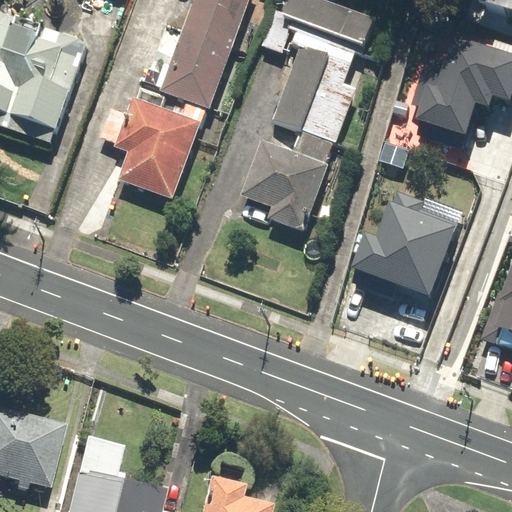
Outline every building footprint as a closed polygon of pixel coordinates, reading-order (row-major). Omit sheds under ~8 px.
[(257,0),(202,0),(168,95),(217,112),(257,0)] [(304,51),(277,125),(342,148),(363,93),(350,88),(364,50),(370,52),(380,24),(374,21),(322,2),(315,0),(299,0),(293,18),(280,14),(267,49),(287,57),(296,34),(303,36),(298,48),(304,51)] [(511,0),(491,0),(489,10),(511,15),(511,0)] [(0,15),(0,128),(58,148),(93,47),(0,15)] [(511,59),(453,42),(428,128),(477,143),(486,111),(501,115),(505,103),(511,105),(511,59)] [(179,203),(207,127),(139,103),(122,152),(135,156),(125,184),(179,203)] [(299,156),(268,145),(248,201),(278,211),(274,223),(310,236),(335,169),(331,167),(338,148),(306,137),(299,156)] [(441,304),(468,234),(463,233),(465,229),(427,214),(430,206),(404,197),(386,244),(378,241),(365,275),(441,304)] [(511,299),(505,297),(488,343),(504,349),(509,335),(511,335),(511,299)] [(0,411),(0,476),(53,490),(68,428),(0,411)] [(164,511),(169,492),(119,480),(127,449),(88,439),(70,511),(164,511)] [(213,478),(205,511),(273,511),(275,507),(246,500),(249,487),(213,478)]
